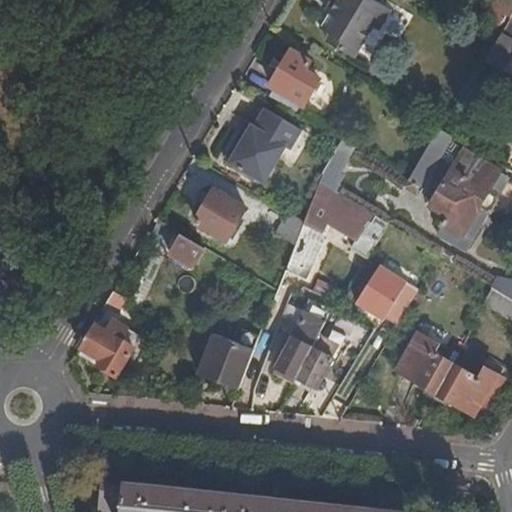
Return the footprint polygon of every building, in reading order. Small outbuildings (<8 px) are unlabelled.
[(393,10),(376,0),(340,0),(345,3),(339,12),(331,15),(322,29),(339,40),(336,45),(356,57),(376,26),(381,29),(393,10)] [(511,0),(498,0),(494,6),(511,16),(511,0)] [(511,36),(511,17),(503,33),(511,38),(511,36)] [(503,33),(494,48),(485,62),(500,71),(511,51),(511,38),(503,33)] [(312,63),(293,52),(273,86),(276,88),(272,94),(303,113),(306,106),(322,80),(307,72),(312,63)] [(497,79),(484,71),(476,86),(488,93),(497,79)] [(145,121),(156,104),(140,95),(130,111),(145,121)] [(303,131),(267,109),(256,127),(248,122),(226,160),(265,184),(287,148),(291,150),(303,131)] [(439,130),(410,181),(423,188),(452,138),(439,130)] [(498,202),(497,198),(489,193),(501,173),(465,151),(432,206),(448,216),(443,225),(463,236),(480,208),(488,213),(493,210),(498,202)] [(489,193),(497,198),(509,177),(501,173),(489,193)] [(321,184),(306,224),(297,246),(285,276),(306,285),(326,246),(328,246),(334,235),(361,251),(357,257),(368,264),(391,227),(321,184)] [(228,241),(247,210),(216,191),(197,223),(228,241)] [(465,250),(488,213),(480,208),(463,236),(443,225),(438,234),(465,250)] [(297,246),(306,224),(291,215),(279,236),(297,246)] [(202,267),(208,250),(186,236),(177,251),(202,267)] [(233,265),(208,250),(202,267),(223,279),(233,265)] [(398,327),(419,292),(381,269),(358,306),(384,323),(386,320),(398,327)] [(495,289),(511,299),(511,281),(495,278),(493,286),(494,286),(495,286),(495,287),(496,288),(495,289)] [(511,299),(495,289),(493,288),(485,304),(511,320),(511,299)] [(107,330),(97,325),(83,347),(104,360),(101,366),(118,377),(136,348),(122,339),(128,328),(114,319),(107,330)] [(241,390),(262,336),(240,328),(234,343),(217,336),(201,374),(203,375),(205,370),(220,376),(218,381),(241,390)] [(341,346),(322,337),(314,349),(298,379),(319,390),(341,346)] [(298,379),(314,349),(293,338),(278,369),(298,379)] [(401,374),(437,394),(455,364),(418,343),(401,374)] [(455,364),(437,394),(459,407),(460,404),(484,417),(506,379),(485,367),(478,377),(455,364)] [(205,370),(203,375),(218,381),(220,376),(205,370)] [(391,511),(123,483),(120,511),(391,511)]
